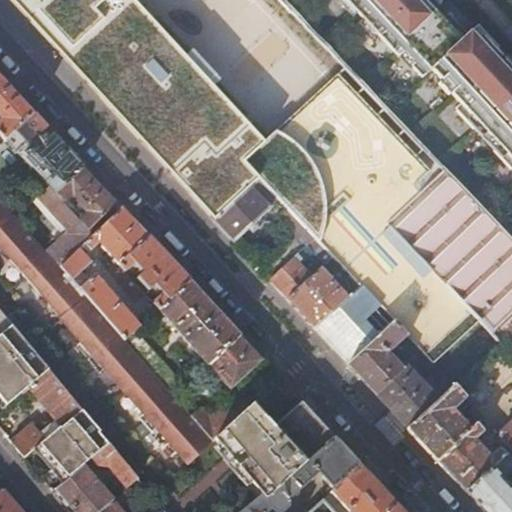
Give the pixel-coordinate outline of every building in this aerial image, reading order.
[(482,321),(389,223),(436,179),(339,73),(267,140),(138,0),(11,0),(215,221),(259,179),(279,200),(287,209),(315,238),(332,257),(350,276),(360,286),(381,308),(394,322),(407,335),(422,352),(432,363),(435,365),(482,321)] [(511,63),(506,57),(502,61),(494,52),(498,48),(478,26),(468,35),(448,13),(444,17),(435,8),(442,2),(439,0),(348,0),(407,62),(413,56),(424,68),(420,72),(430,83),(440,74),(451,86),(455,81),(466,93),(460,99),(470,109),(465,114),(511,163),(511,63)] [(0,118),(2,120),(0,121),(0,133),(6,140),(34,114),(0,77),(0,118)] [(53,175),(45,182),(49,187),(54,192),(83,167),(34,114),(6,140),(16,150),(24,143),(31,151),(28,154),(42,170),(46,167),(53,175)] [(88,230),(117,204),(83,167),(54,192),(65,204),(73,197),(84,210),(77,217),(88,230)] [(511,312),(511,239),(445,170),(436,179),(389,223),(482,321),(492,331),(511,312)] [(235,242),(279,200),(259,179),(215,221),(235,242)] [(49,187),(36,198),(80,247),(93,235),(88,230),(77,217),(65,204),(54,192),(49,187)] [(0,244),(17,264),(15,266),(36,289),(37,288),(63,318),(61,319),(81,341),(85,347),(80,351),(94,368),(100,363),(104,368),(142,413),(147,418),(141,422),(156,439),(161,434),(165,439),(186,463),(212,440),(190,416),(180,404),(173,396),(125,342),(59,266),(0,199),(0,244)] [(111,256),(119,265),(149,238),(121,208),(93,235),(80,247),(59,266),(125,342),(136,332),(141,327),(95,275),(87,282),(79,274),(91,263),(84,256),(99,242),(104,248),(99,253),(106,261),(111,256)] [(292,236),(303,248),(309,243),(315,238),(287,209),(276,219),(292,236)] [(303,248),(292,236),(259,268),(270,280),(293,258),(303,248)] [(163,294),(154,303),(160,310),(190,283),(149,238),(119,265),(125,272),(135,263),(143,272),(138,277),(150,290),(155,285),(163,294)] [(316,251),(327,262),(332,257),(315,238),(309,243),(316,251)] [(316,251),(309,243),(303,248),(293,258),(300,265),(316,251)] [(311,277),(300,265),(293,258),(270,280),(288,300),(311,277)] [(338,287),(321,268),(311,277),(288,300),(315,329),(360,286),(350,276),(338,287)] [(160,310),(209,364),(240,336),(190,283),(160,310)] [(381,308),(360,286),(315,329),(349,365),(382,334),(367,319),(381,308)] [(139,303),(152,317),(160,310),(154,303),(147,296),(139,303)] [(0,335),(13,325),(0,309),(0,335)] [(388,353),(407,335),(394,322),(382,334),(349,365),(376,395),(403,369),(388,353)] [(0,397),(24,377),(32,387),(50,371),(13,325),(0,335),(0,397)] [(184,386),(136,332),(125,342),(173,396),(184,386)] [(231,388),(262,360),(240,336),(209,364),(184,386),(173,396),(180,404),(193,393),(196,397),(220,376),(231,388)] [(81,341),(76,346),(80,351),(85,347),(81,341)] [(425,370),(432,363),(422,352),(415,359),(425,370)] [(100,363),(94,368),(99,373),(104,368),(100,363)] [(424,383),(408,365),(403,369),(376,395),(408,429),(446,394),(454,386),(446,377),(433,390),(425,382),(424,383)] [(438,378),(443,374),(435,365),(430,370),(438,378)] [(54,428),(57,433),(83,411),(50,371),(32,387),(12,404),(16,409),(34,394),(59,424),(54,428)] [(24,377),(0,397),(0,405),(4,410),(12,404),(32,387),(24,377)] [(453,410),(466,398),(454,386),(446,394),(408,429),(438,461),(472,430),(453,410)] [(200,407),(190,416),(212,440),(213,439),(248,408),(236,394),(209,417),(200,407)] [(122,421),(135,416),(129,397),(115,402),(122,421)] [(248,408),(213,439),(234,464),(277,426),(255,402),(248,408)] [(335,439),(302,403),(277,426),(234,464),(261,495),(267,502),(335,439)] [(53,436),(35,451),(57,476),(88,450),(93,455),(91,456),(92,458),(94,457),(110,443),(100,433),(101,431),(83,411),(57,433),(53,436)] [(142,413),(137,417),(141,422),(147,418),(142,413)] [(35,423),(12,443),(26,460),(35,451),(53,436),(45,426),(35,423)] [(484,429),(479,423),(472,430),(438,461),(466,492),(507,455),(500,448),(491,456),(475,439),(484,429)] [(511,424),(501,435),(511,446),(511,424)] [(161,434),(156,439),(160,444),(165,439),(161,434)] [(270,511),(273,509),(276,511),(285,511),(291,507),(290,500),(319,474),(330,487),(326,490),(330,495),(333,493),(361,467),(335,439),(267,502),(261,495),(241,511),(270,511)] [(111,466),(129,488),(139,479),(110,443),(94,457),(102,466),(111,466)] [(88,450),(57,476),(63,484),(83,466),(92,458),(91,456),(93,455),(88,450)] [(511,471),(511,460),(507,455),(466,492),(484,511),(511,511),(511,483),(511,484),(506,477),(511,471)] [(83,466),(63,484),(62,484),(53,492),(70,511),(100,511),(113,501),(83,466)] [(330,495),(311,511),(403,511),(361,467),(333,493),(330,495)] [(113,501),(100,511),(163,511),(165,511),(163,508),(139,479),(129,488),(113,501)] [(21,511),(3,489),(1,491),(0,492),(0,511),(21,511)]
